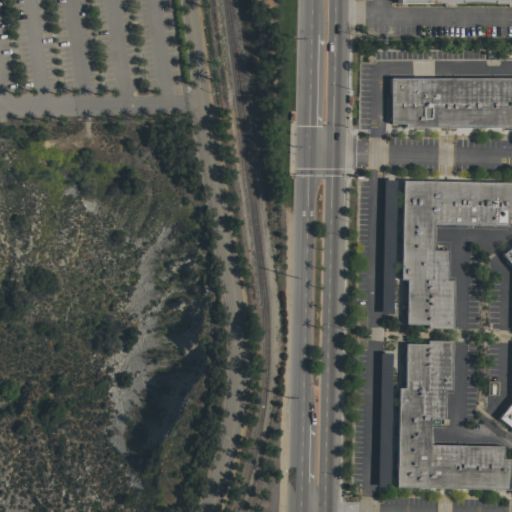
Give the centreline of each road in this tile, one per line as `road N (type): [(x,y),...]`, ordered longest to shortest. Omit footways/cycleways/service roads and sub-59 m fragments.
road 1 (primary): [(326,511),(336,0)]
road 2 (primary): [(306,151),(301,423)]
